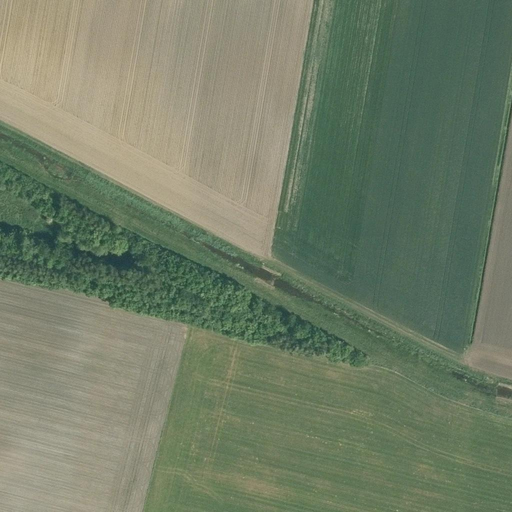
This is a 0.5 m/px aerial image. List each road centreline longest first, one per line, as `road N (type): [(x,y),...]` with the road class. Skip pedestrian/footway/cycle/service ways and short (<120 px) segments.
road 1 (track): [(0,156),(156,241),(277,293),(288,309),(455,394),(511,403)]
road 2 (track): [(0,130),(470,372),(511,386)]
